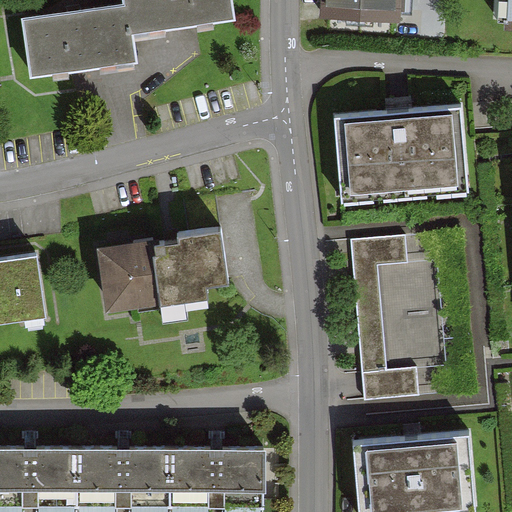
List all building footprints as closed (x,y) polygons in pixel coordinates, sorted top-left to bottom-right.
[(125,0),(126,6),(130,34),(233,19),(230,0),(125,0)] [(416,0),(340,0),(340,15),(416,17),(416,0)] [(511,0),(495,0),(494,30),(511,30),(511,0)] [(130,34),(126,6),(24,20),(31,76),(134,61),(130,34)] [(459,104),(336,115),(343,197),(466,186),(459,104)] [(102,252),(110,310),(203,297),(201,286),(228,282),(220,230),(180,235),(182,249),(163,251),(161,244),(102,252)] [(436,234),(355,241),(368,400),(449,393),(436,234)] [(36,253),(0,258),(0,321),(46,315),(36,253)] [(469,432),(356,441),(362,511),(398,511),(475,506),(469,432)] [(33,446),(0,445),(0,503),(32,504),(33,446)] [(80,446),(33,446),(32,504),(80,504),(80,446)] [(128,446),(80,446),(80,504),(128,504),(128,446)] [(176,447),(128,446),(128,504),(176,504),(176,447)] [(224,447),(176,447),(176,504),(223,505),(224,447)] [(271,447),(224,447),(223,505),(271,505),(271,447)]
